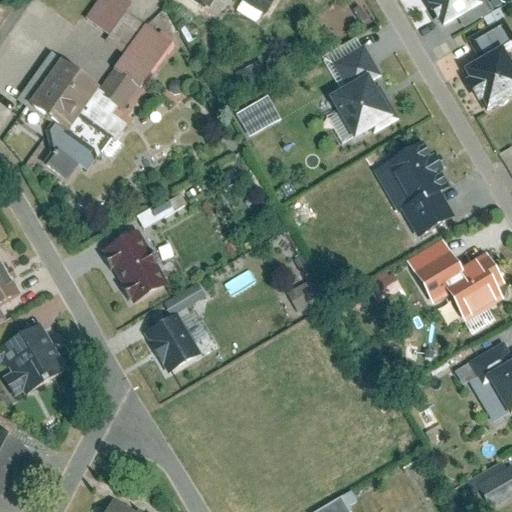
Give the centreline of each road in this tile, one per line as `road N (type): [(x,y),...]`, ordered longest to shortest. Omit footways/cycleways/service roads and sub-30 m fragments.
road 1 (residential): [(0,170),(126,388)]
road 2 (residential): [(394,0),(511,192)]
road 3 (residential): [(126,388),(200,511)]
road 4 (residential): [(126,388),(57,511)]
